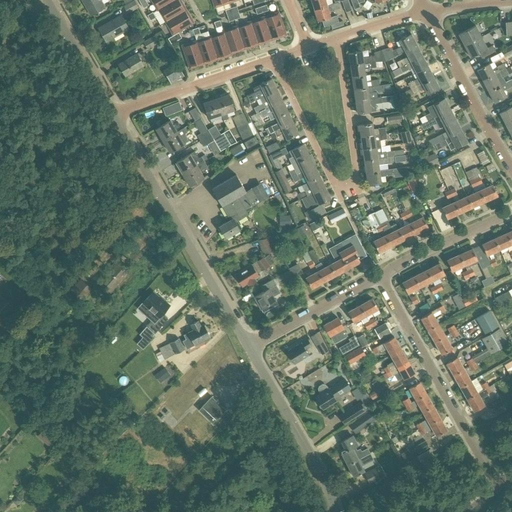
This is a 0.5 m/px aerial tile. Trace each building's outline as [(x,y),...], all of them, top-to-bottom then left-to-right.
[(81,0),(90,15),(104,8),(100,1),(101,0),(81,0)] [(133,0),(123,6),(127,14),(138,7),(134,0),(133,0)] [(174,0),(151,0),(157,10),(158,9),(174,0)] [(174,0),(158,9),(165,22),(186,10),(180,0),(179,0),(178,0),(174,0)] [(327,6),(325,0),(311,0),(314,10),(327,6)] [(351,10),(347,0),(345,0),(342,1),(346,12),(351,10)] [(350,0),(354,9),(361,7),(359,2),(364,1),(363,0),(366,0),(367,0),(372,3),(383,0),(350,0)] [(314,10),(318,22),(322,20),(324,27),(330,25),(339,22),(337,16),(331,18),(329,12),(340,9),(338,3),(335,4),(327,6),(314,10)] [(186,10),(165,22),(173,35),(192,24),(191,21),(192,20),(186,10)] [(264,18),(272,40),(286,35),(278,13),(264,18)] [(98,28),(106,42),(129,29),(121,15),(98,28)] [(264,18),(250,22),(258,45),(272,40),(264,18)] [(339,22),(330,25),(332,29),(344,26),(343,21),(339,22)] [(250,22),(237,27),(244,49),(258,45),(250,22)] [(458,34),(464,46),(481,37),(475,25),(458,34)] [(385,41),(396,37),(393,26),(381,30),(385,41)] [(223,32),(223,33),(230,54),(244,49),(237,27),(223,32)] [(209,37),(217,60),(228,56),(228,55),(230,54),(223,33),(209,37)] [(178,34),(173,37),(176,42),(181,39),(178,34)] [(143,42),(147,49),(159,42),(155,35),(143,42)] [(381,50),(385,61),(405,51),(405,52),(417,46),(411,35),(399,41),(402,46),(391,51),(389,48),(381,50)] [(173,37),(168,40),(171,45),(176,42),(173,37)] [(217,60),(209,37),(196,42),(203,64),(217,60)] [(481,37),(464,46),(470,57),(479,53),(482,59),(495,52),(491,46),(487,48),(481,37)] [(203,64),(196,42),(182,46),(190,69),(203,64)] [(417,46),(405,52),(411,62),(422,56),(417,46)] [(511,46),(502,51),(505,57),(511,53),(511,46)] [(385,61),(381,50),(374,52),(374,56),(362,57),(362,52),(348,54),(350,66),(376,62),(379,62),(385,61)] [(118,65),(125,76),(143,65),(136,54),(118,65)] [(411,62),(406,64),(400,68),(402,73),(413,67),(416,73),(428,67),(422,56),(411,62)] [(397,62),(400,68),(406,64),(403,59),(397,62)] [(376,68),(376,62),(350,66),(352,77),(365,76),(364,69),(376,68)] [(477,70),(483,81),(506,69),(503,64),(492,69),(489,64),(477,70)] [(170,80),(162,82),(163,85),(184,78),(180,67),(167,71),(170,80)] [(428,67),(416,73),(419,77),(408,83),(408,84),(406,85),(408,90),(410,88),(411,89),(433,77),(428,67)] [(483,81),(488,92),(500,86),(505,83),(506,83),(503,77),(511,72),(511,70),(510,67),(506,69),(483,81)] [(366,81),(365,76),(352,77),(354,89),(379,86),(378,80),(366,81)] [(433,77),(411,89),(413,94),(425,88),(428,94),(439,88),(433,77)] [(250,103),(259,98),(277,90),(272,79),(260,85),(260,86),(253,89),(255,92),(247,96),(250,103)] [(354,89),(355,101),(376,99),(375,92),(380,91),(384,91),(383,85),(379,86),(354,89)] [(397,89),(399,95),(405,92),(402,86),(397,89)] [(506,96),(500,86),(488,92),(494,103),(506,96)] [(277,90),(259,98),(262,104),(253,109),(256,114),(260,112),(282,101),(277,90)] [(216,99),(221,114),(223,120),(228,119),(226,112),(233,110),(228,95),(216,99)] [(376,99),(355,101),(357,113),(376,111),(375,104),(382,103),(382,102),(381,98),(376,99)] [(221,114),(216,99),(203,103),(208,118),(221,114)] [(425,116),(428,122),(450,110),(445,99),(433,105),(436,110),(425,116)] [(273,112),(276,117),(288,111),(282,101),(260,112),(262,117),(273,112)] [(177,102),(171,104),(174,112),(180,110),(177,102)] [(500,113),(505,124),(511,120),(511,107),(500,113)] [(189,111),(195,122),(201,118),(195,108),(189,111)] [(456,120),(450,110),(428,122),(430,126),(436,123),(441,121),(444,126),(456,120)] [(265,129),(268,135),(293,122),(288,111),(276,117),(278,122),(265,129)] [(406,113),(409,121),(414,119),(411,111),(406,113)] [(456,120),(444,126),(447,131),(436,137),(439,142),(461,131),(456,120)] [(156,129),(162,140),(177,132),(170,121),(156,129)] [(236,127),(242,140),(256,133),(251,122),(248,123),(247,122),(236,127)] [(293,122),(268,135),(267,135),(269,140),(273,139),(284,133),(286,139),(298,133),(293,122)] [(359,125),(361,137),(386,133),(385,127),(378,128),(373,129),(372,123),(359,125)] [(177,132),(162,140),(170,152),(183,144),(189,141),(185,134),(187,132),(184,128),(177,132)] [(197,136),(200,141),(211,135),(207,130),(197,136)] [(408,130),(401,132),(403,139),(410,137),(408,130)] [(461,131),(439,142),(441,148),(452,142),(455,147),(467,141),(461,131)] [(221,151),(231,145),(224,133),(214,140),(221,151)] [(361,137),(362,149),(376,147),(381,146),(380,140),(389,139),(388,133),(386,133),(361,137)] [(211,135),(200,141),(203,147),(214,141),(211,135)] [(243,143),(247,149),(257,143),(254,137),(243,143)] [(266,147),(269,153),(279,148),(276,142),(266,147)] [(229,151),(233,156),(243,150),(240,144),(229,151)] [(289,159),(291,164),(309,155),(303,144),(292,150),(295,156),(289,159)] [(364,161),(405,155),(404,150),(382,153),(381,146),(376,147),(362,149),(364,161)] [(270,155),(273,160),(288,153),(285,147),(270,155)] [(478,147),(474,149),(480,161),(484,159),(478,147)] [(176,162),(182,174),(204,161),(201,156),(199,158),(195,151),(190,154),(176,162)] [(423,158),(426,166),(438,162),(434,153),(423,158)] [(309,155),(291,164),(294,169),(289,171),(291,177),(314,166),(309,155)] [(405,155),(364,161),(366,173),(379,171),(378,165),(406,161),(405,155)] [(204,161),(182,174),(189,185),(203,177),(200,171),(207,167),(204,161)] [(305,177),(308,182),(319,176),(314,166),(291,177),(294,182),(305,177)] [(379,171),(366,173),(368,185),(381,183),(380,177),(392,175),(394,175),(394,177),(407,176),(405,167),(379,171)] [(276,174),(280,182),(286,180),(281,172),(276,174)] [(211,189),(221,206),(222,206),(230,220),(218,227),(225,238),(239,230),(241,228),(236,221),(248,215),(245,210),(267,197),(260,184),(245,192),(236,175),(211,189)] [(319,176),(308,182),(302,185),(305,191),(307,196),(325,187),(319,176)] [(474,180),(484,202),(497,196),(492,185),(485,188),(480,177),(474,180)] [(407,182),(412,193),(419,189),(415,179),(407,182)] [(286,180),(280,182),(283,188),(289,185),(286,180)] [(472,207),(484,202),(474,180),(470,182),(475,193),(467,197),(472,207)] [(325,187),(307,196),(302,199),(308,212),(320,206),(319,204),(330,198),(325,187)] [(384,196),(395,191),(393,187),(382,192),(384,196)] [(454,188),(449,190),(452,197),(457,195),(454,188)] [(452,197),(449,190),(444,192),(447,199),(452,197)] [(299,200),(302,199),(307,196),(305,191),(298,194),(297,196),(299,200)] [(472,207),(467,197),(459,200),(455,202),(459,213),(472,207)] [(291,208),(299,205),(297,199),(289,201),(291,208)] [(447,219),(459,213),(455,202),(442,208),(447,219)] [(328,215),(328,216),(332,223),(346,216),(342,209),(342,208),(328,215)] [(380,224),(388,221),(382,209),(374,213),(380,224)] [(379,225),(380,224),(374,213),(366,217),(371,228),(375,227),(379,225)] [(410,223),(416,234),(429,227),(424,216),(410,223)] [(280,218),(280,227),(290,226),(290,217),(280,218)] [(390,246),(403,240),(398,229),(395,224),(390,226),(388,221),(380,224),(383,231),(385,235),(390,246)] [(398,229),(403,240),(416,234),(410,223),(398,229)] [(303,225),(298,228),(301,234),(306,232),(303,225)] [(507,233),(494,239),(499,249),(507,246),(511,257),(511,243),(511,244),(507,233)] [(390,246),(385,235),(373,241),(378,252),(390,246)] [(270,236),(258,241),(263,253),(275,249),(270,236)] [(491,253),(499,249),(494,239),(482,244),(487,255),(491,253)] [(335,247),(338,253),(341,258),(347,269),(360,262),(358,259),(359,258),(360,260),(366,257),(360,247),(355,249),(353,245),(343,250),(340,244),(335,247)] [(472,248),(459,254),(464,265),(465,268),(478,262),(472,248)] [(323,282),(335,275),(329,264),(323,268),(320,263),(319,263),(312,250),(306,253),(311,260),(314,266),(317,271),(323,282)] [(451,271),(464,265),(459,254),(446,260),(451,271)] [(234,275),(241,286),(246,283),(248,286),(255,281),(254,278),(258,275),(256,273),(273,263),(268,255),(263,258),(262,257),(234,275)] [(329,264),(335,275),(347,269),(341,258),(329,264)] [(98,282),(110,292),(129,270),(117,260),(98,282)] [(426,269),(432,280),(444,274),(439,263),(426,269)] [(481,269),(486,279),(491,276),(487,267),(481,269)] [(414,276),(420,286),(432,280),(426,269),(414,276)] [(311,288),(323,282),(317,271),(305,278),(311,288)] [(70,291),(82,301),(98,283),(86,273),(70,291)] [(285,283),(293,279),(291,273),(282,276),(285,283)] [(420,286),(414,276),(401,282),(407,293),(420,286)] [(263,291),(253,296),(263,313),(273,307),(275,300),(273,296),(279,293),(272,279),(260,286),(263,291)] [(480,284),(485,300),(498,296),(492,280),(480,284)] [(511,295),(509,291),(494,298),(498,306),(511,299),(511,295)] [(142,303),(156,315),(141,331),(143,333),(136,341),(141,346),(142,346),(149,337),(150,338),(163,325),(157,319),(169,306),(164,301),(163,302),(153,292),(142,303)] [(463,300),(466,307),(477,300),(474,294),(463,300)] [(410,298),(412,302),(413,304),(418,302),(415,296),(410,298)] [(359,305),(365,316),(378,309),(372,298),(359,305)] [(365,316),(359,305),(347,312),(353,322),(365,316)] [(445,312),(441,306),(436,309),(439,314),(445,312)] [(484,333),(498,326),(493,316),(489,311),(476,318),(484,333)] [(420,318),(427,330),(438,324),(431,312),(420,318)] [(323,325),(333,343),(346,336),(342,329),(343,328),(337,317),(323,325)] [(373,318),(368,321),(372,327),(377,324),(373,318)] [(183,336),(185,340),(186,342),(206,331),(202,325),(200,327),(197,322),(190,326),(193,331),(188,333),(188,334),(183,336)] [(374,329),(379,338),(390,332),(385,322),(374,329)] [(438,324),(427,330),(434,342),(445,336),(438,324)] [(490,354),(508,344),(500,330),(482,340),(490,354)] [(186,342),(185,340),(182,342),(186,350),(194,346),(196,349),(204,345),(202,341),(209,338),(206,331),(186,342)] [(310,336),(322,355),(328,351),(317,332),(310,336)] [(350,341),(353,348),(359,345),(354,335),(348,338),(350,341)] [(357,338),(363,348),(367,345),(362,336),(357,338)] [(445,336),(434,342),(441,354),(452,348),(445,336)] [(387,349),(390,355),(400,349),(393,337),(383,343),(372,349),(375,354),(379,351),(380,353),(387,349)] [(170,343),(172,348),(181,344),(178,339),(170,343)] [(286,351),(293,363),(308,355),(304,349),(310,345),(307,339),(300,343),(300,342),(286,351)] [(175,353),(169,343),(159,348),(165,359),(175,353)] [(184,349),(181,344),(172,348),(175,354),(184,349)] [(472,358),(475,363),(490,354),(487,348),(471,357),(472,358)] [(346,357),(351,364),(365,356),(361,349),(346,357)] [(400,349),(390,355),(393,361),(387,365),(387,366),(382,369),(385,374),(386,373),(407,361),(400,349)] [(446,363),(453,376),(464,370),(457,357),(446,363)] [(407,361),(386,373),(388,378),(399,372),(404,379),(414,373),(407,361)] [(453,376),(460,387),(470,381),(464,370),(453,376)] [(359,383),(363,381),(359,373),(354,375),(359,383)] [(191,376),(171,397),(182,408),(202,386),(191,376)] [(345,380),(329,390),(327,387),(325,385),(322,385),(319,387),(318,390),(318,392),(320,395),(315,398),(322,409),(336,401),(334,398),(343,392),(345,393),(349,391),(349,389),(350,388),(345,380)] [(468,398),(477,393),(470,381),(460,387),(466,399),(468,398)] [(415,400),(426,394),(419,382),(409,388),(415,400)] [(482,390),(488,386),(486,382),(480,385),(482,390)] [(373,401),(391,391),(387,384),(369,394),(373,401)] [(57,390),(62,395),(66,389),(61,385),(57,390)] [(468,398),(466,399),(473,411),(484,405),(480,400),(488,395),(487,393),(491,391),(488,386),(482,390),(477,393),(468,398)] [(433,406),(426,394),(415,400),(411,402),(405,406),(408,410),(418,404),(422,412),(433,406)] [(199,410),(212,423),(214,420),(215,420),(224,410),(211,397),(201,408),(202,408),(199,410)] [(488,404),(492,409),(500,404),(496,399),(488,404)] [(366,402),(366,401),(363,403),(361,404),(365,411),(370,408),(366,402)] [(339,416),(344,424),(365,411),(361,404),(360,403),(339,416)] [(433,406),(422,412),(426,419),(422,422),(415,425),(416,426),(418,430),(439,418),(433,406)] [(362,429),(375,420),(369,411),(356,420),(362,429)] [(446,430),(439,418),(418,430),(421,435),(427,431),(427,432),(432,429),(436,436),(446,430)] [(50,446),(55,440),(50,436),(45,442),(50,446)] [(341,453),(347,465),(369,453),(367,449),(361,452),(360,449),(357,451),(355,447),(357,446),(352,436),(342,441),(347,450),(341,453)] [(429,447),(426,443),(425,441),(415,447),(418,453),(429,447)] [(401,454),(405,461),(411,457),(408,451),(401,454)] [(369,453),(347,465),(353,476),(364,471),(362,466),(373,460),(369,453)] [(364,473),(369,483),(380,478),(380,479),(385,477),(380,466),(364,473)]
